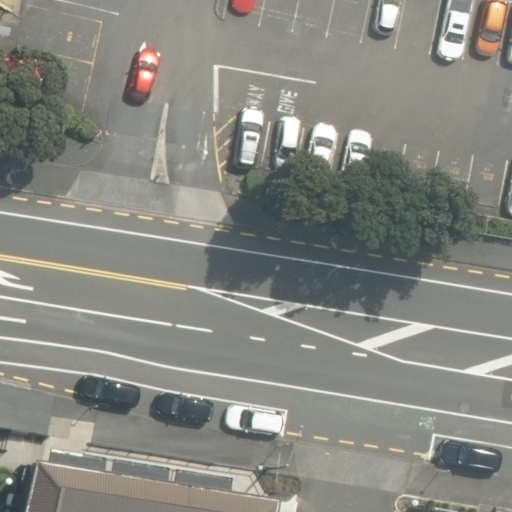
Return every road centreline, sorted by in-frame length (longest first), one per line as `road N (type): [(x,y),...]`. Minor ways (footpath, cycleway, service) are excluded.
road 1 (tertiary): [(382,347),(0,276)]
road 2 (tertiary): [(382,347),(511,366)]
